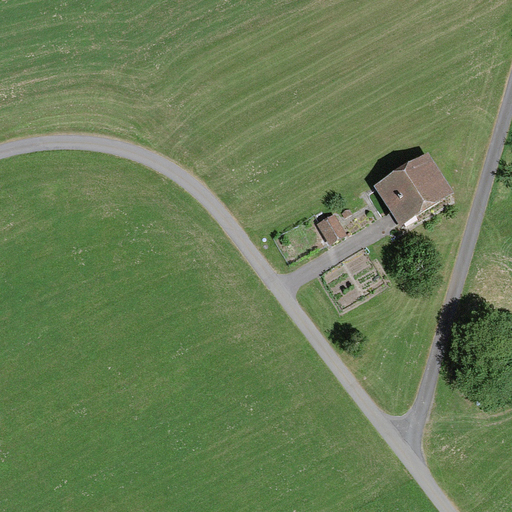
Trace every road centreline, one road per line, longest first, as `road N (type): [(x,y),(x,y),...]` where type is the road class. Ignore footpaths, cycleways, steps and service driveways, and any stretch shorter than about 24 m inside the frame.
road 1 (unclassified): [(448,511),(215,210),(177,173),(131,149),(79,138),(0,149)]
road 2 (track): [(511,78),(405,457)]
